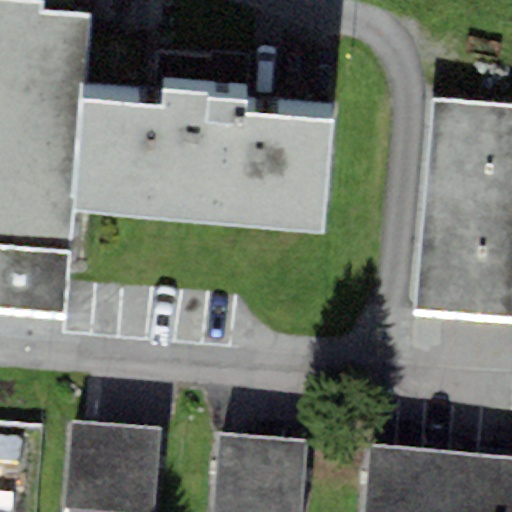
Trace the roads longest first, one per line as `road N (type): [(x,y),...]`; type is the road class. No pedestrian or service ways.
road 1 (residential): [(275,0),(370,26),(403,90),(379,368)]
road 2 (residential): [(0,342),(379,368)]
road 3 (residential): [(379,368),(508,377)]
